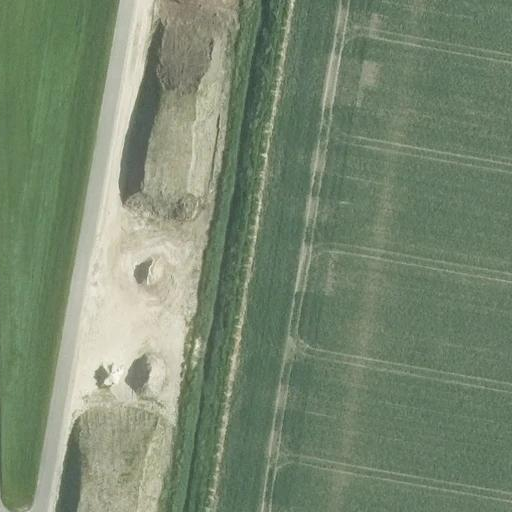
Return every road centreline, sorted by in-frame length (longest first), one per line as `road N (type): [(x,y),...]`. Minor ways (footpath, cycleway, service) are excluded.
road 1 (track): [(31,511),(114,0)]
road 2 (track): [(0,255),(33,153),(113,6)]
